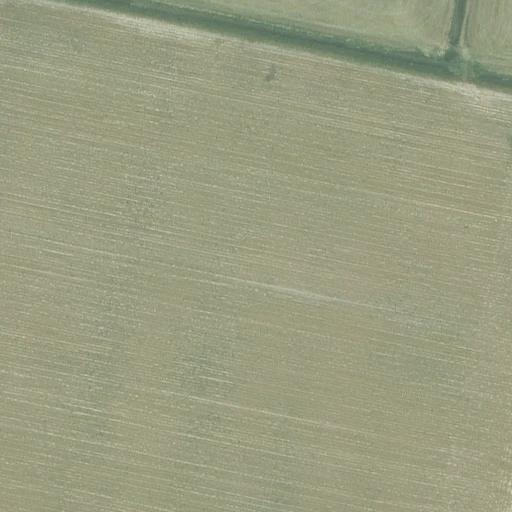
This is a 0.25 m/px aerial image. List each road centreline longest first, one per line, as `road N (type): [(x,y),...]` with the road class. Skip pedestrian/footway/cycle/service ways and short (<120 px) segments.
road 1 (track): [(2,0),(511,102)]
road 2 (track): [(393,42),(511,66)]
